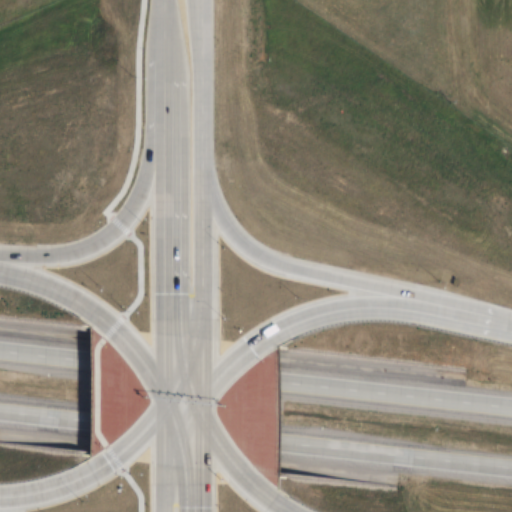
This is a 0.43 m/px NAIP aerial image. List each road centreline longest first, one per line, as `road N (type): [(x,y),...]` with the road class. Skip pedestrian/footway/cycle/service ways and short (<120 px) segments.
road 1 (motorway): [(511,407),(0,350)]
road 2 (motorway): [(0,417),(511,473)]
road 3 (primary): [(170,0),(167,326)]
road 4 (primary): [(191,326),(191,0)]
road 5 (motorway): [(408,300),(267,256),(233,232),(191,153)]
road 6 (motorway): [(511,321),(408,300),(322,306),(263,328)]
road 7 (motorway): [(168,122),(113,229),(60,259),(0,262)]
road 8 (motorway): [(106,326),(67,297),(0,270)]
